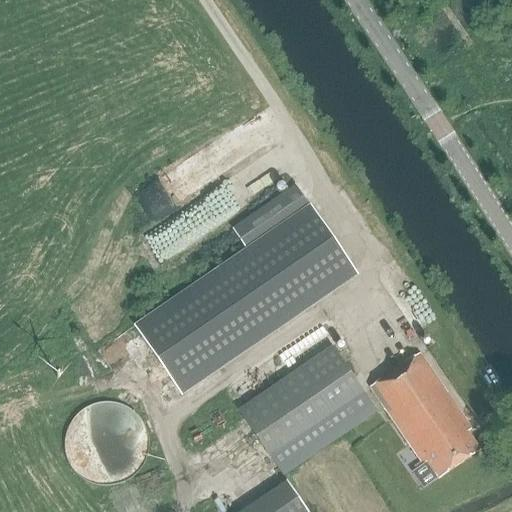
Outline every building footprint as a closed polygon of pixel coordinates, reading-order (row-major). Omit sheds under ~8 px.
[(356,276),(294,185),(230,229),(244,250),(132,326),(180,396),(356,276)] [(330,347),(236,411),(280,476),(375,412),(330,347)] [(419,355),(370,389),(424,469),(429,466),(439,480),(480,452),(467,434),(471,431),(419,355)] [(105,487),(119,486),(132,481),(143,472),(150,459),(153,446),(151,432),(145,419),(136,409),(124,402),(112,400),(99,401),(87,406),(77,414),(70,424),(66,436),(66,450),(71,464),(79,475),(91,483),(105,487)] [(306,511),(286,481),(239,511),(306,511)]
